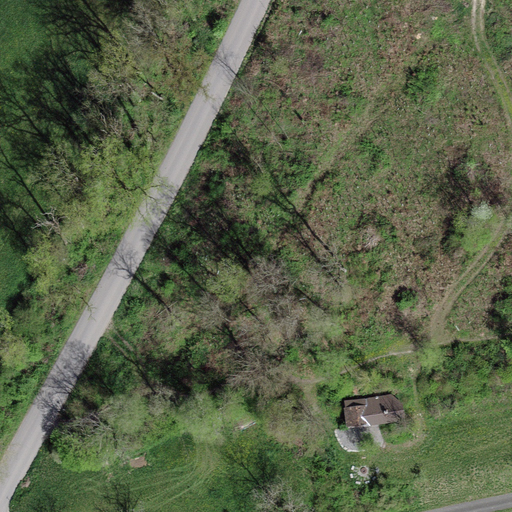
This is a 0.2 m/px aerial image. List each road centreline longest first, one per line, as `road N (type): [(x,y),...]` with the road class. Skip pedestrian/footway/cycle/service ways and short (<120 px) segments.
road 1 (unclassified): [(255,0),(165,198),(0,492)]
road 2 (track): [(511,214),(415,346)]
road 3 (track): [(478,0),(479,38),(511,119)]
